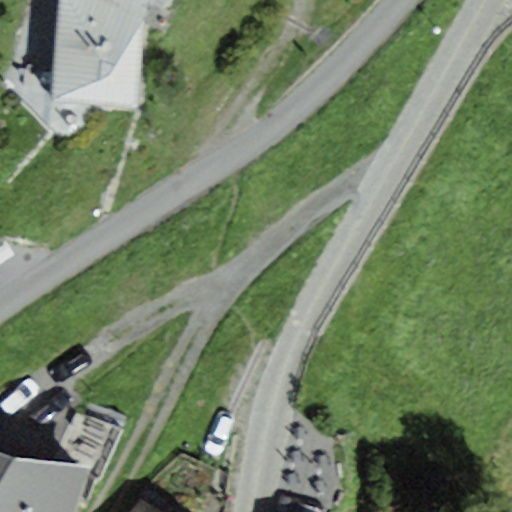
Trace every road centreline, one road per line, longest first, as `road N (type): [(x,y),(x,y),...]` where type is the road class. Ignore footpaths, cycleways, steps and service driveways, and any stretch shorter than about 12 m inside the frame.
road 1 (unclassified): [(265,511),(276,366),(490,0)]
road 2 (residential): [(400,0),(339,69),(195,181),(0,310)]
road 3 (track): [(195,181),(291,29),(300,0)]
